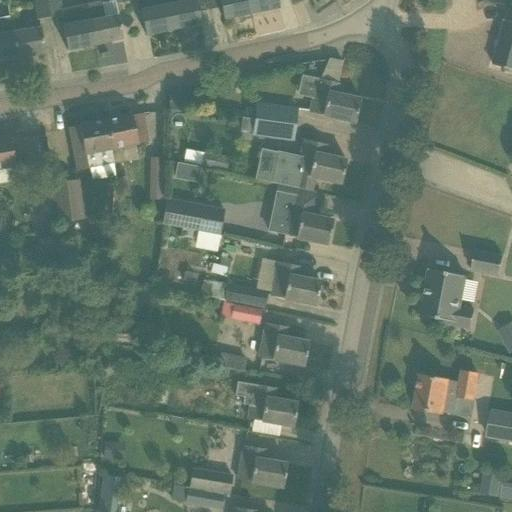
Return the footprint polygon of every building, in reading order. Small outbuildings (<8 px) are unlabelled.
[(32,0),(36,21),(49,19),(46,0),(32,0)] [(62,28),(66,51),(94,45),(86,5),(62,10),(60,0),(46,0),(49,19),(62,17),(64,28),(62,28)] [(140,13),(144,35),(172,30),(168,7),(167,7),(166,0),(143,0),(147,11),(140,13)] [(218,0),(223,20),(250,14),(247,0),(218,0)] [(247,0),(250,14),(278,8),(276,0),(247,0)] [(168,7),(172,30),(200,24),(195,1),(168,7)] [(86,5),(94,45),(122,40),(118,17),(104,20),(101,2),(86,5)] [(0,61),(10,60),(16,59),(12,32),(9,18),(0,19),(0,61)] [(511,19),(510,19),(498,64),(511,67),(511,19)] [(39,28),(12,32),(16,59),(44,54),(41,35),(39,28)] [(309,113),(354,123),(359,100),(335,95),(337,84),(317,79),(312,99),(309,113)] [(168,95),(168,110),(182,110),(183,96),(168,95)] [(255,121),(295,126),(297,111),(257,105),(255,120),(255,121)] [(244,109),(242,120),(252,122),(254,110),(244,109)] [(105,121),(111,150),(147,143),(141,114),(105,121)] [(89,169),(91,182),(114,177),(112,165),(113,164),(111,150),(105,121),(69,129),(77,172),(89,169)] [(255,121),(253,136),(293,142),(295,126),(255,121)] [(0,184),(14,182),(11,168),(24,166),(20,137),(0,140),(0,184)] [(277,153),(270,184),(293,189),(310,193),(314,178),(321,180),(340,184),(346,161),(321,155),(324,145),(304,141),(300,158),(277,153)] [(185,151),(183,163),(201,166),(203,157),(203,154),(185,151)] [(203,157),(201,166),(226,172),(229,159),(204,153),(203,154),(203,157)] [(149,200),(162,201),(163,161),(149,160),(149,200)] [(44,185),(30,188),(35,207),(53,203),(49,184),(52,183),(50,174),(42,176),(44,185)] [(52,185),(58,224),(82,221),(77,181),(52,185)] [(271,212),(267,232),(327,245),(332,222),(311,217),(312,211),(314,211),(317,196),(276,187),(274,194),(291,198),(287,216),(271,212)] [(161,226),(218,238),(223,211),(178,203),(166,200),(161,226)] [(471,270),(499,275),(503,257),(475,252),(471,270)] [(14,258),(13,269),(28,271),(29,261),(14,258)] [(49,259),(45,267),(54,271),(57,262),(49,259)] [(270,291),(269,297),(315,306),(320,282),(296,278),(298,267),(276,263),(270,291)] [(437,322),(471,329),(474,311),(460,308),(466,277),(429,270),(420,316),(437,319),(437,322)] [(183,272),(181,281),(190,283),(192,274),(183,272)] [(227,283),(223,301),(265,308),(267,296),(268,291),(255,289),(248,287),(227,283)] [(138,287),(135,300),(145,302),(148,289),(138,287)] [(221,317),(258,326),(261,312),(223,305),(221,317)] [(511,323),(497,332),(497,334),(510,355),(511,353),(511,323)] [(284,363),(303,366),(308,343),(283,338),(285,329),(263,324),(256,358),(284,363)] [(92,342),(84,342),(85,353),(93,352),(92,342)] [(443,413),(463,416),(466,399),(473,400),(478,375),(463,372),(461,383),(420,376),(414,409),(442,414),(443,413)] [(155,383),(155,414),(170,414),(170,383),(155,383)] [(248,420),(292,428),(297,404),(273,399),(274,389),(254,386),(237,383),(234,397),(243,398),(242,406),(251,407),(248,420)] [(487,437),(511,441),(511,416),(491,413),(487,437)] [(95,421),(80,422),(81,434),(96,433),(95,421)] [(103,442),(103,460),(124,461),(124,443),(103,442)] [(238,481),(282,488),(286,464),(262,460),(264,449),(244,446),(238,481)] [(223,496),(227,497),(231,476),(192,469),(188,489),(223,496)] [(483,473),(479,494),(494,497),(498,498),(499,495),(502,476),(483,473)] [(96,511),(114,511),(120,477),(103,475),(96,511)] [(184,505),(220,511),(223,496),(188,489),(175,487),(173,501),(185,503),(184,505)]
